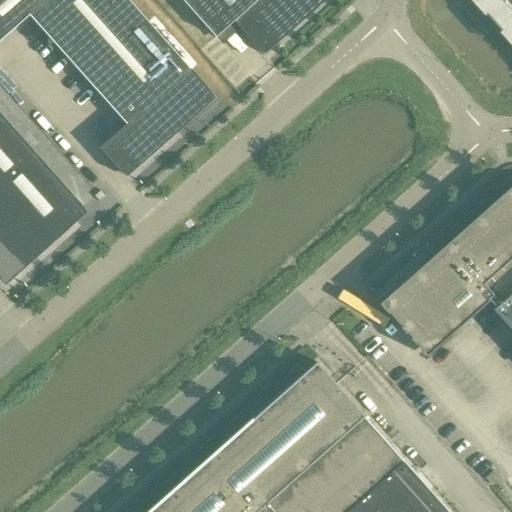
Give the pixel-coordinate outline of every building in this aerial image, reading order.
[(194,74),(193,75),(189,69),(127,0),(0,0),(0,40),(29,15),(126,124),(99,148),(126,178),(164,143),(161,140),(173,130),(176,133),(215,98),(194,74)] [(181,0),(216,38),(217,37),(216,36),(233,21),(264,56),(326,0),(181,0)] [(511,0),(472,0),(511,44),(511,0)] [(184,127),(192,137),(229,106),(221,96),(184,127)] [(0,281),(4,286),(87,213),(0,114),(0,281)] [(511,187),(439,253),(422,268),(421,267),(378,304),(387,314),(388,313),(401,327),(400,328),(405,334),(406,333),(411,338),(409,339),(414,345),(416,344),(420,349),(419,350),(425,357),(487,304),(511,332),(511,187)] [(448,511),(316,363),(148,511),(448,511)] [(500,477),(494,471),(485,479),(491,485),(500,477)]
